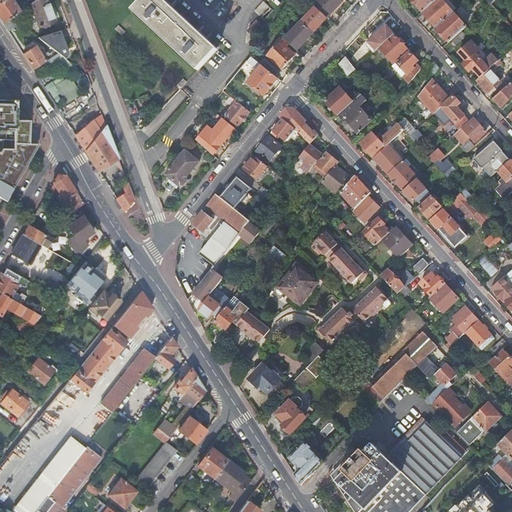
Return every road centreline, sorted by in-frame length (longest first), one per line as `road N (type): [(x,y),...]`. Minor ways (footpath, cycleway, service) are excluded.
road 1 (residential): [(292,90),(511,333)]
road 2 (residential): [(162,243),(70,0)]
road 3 (unclassified): [(147,273),(0,461)]
road 4 (residential): [(162,243),(292,90)]
road 5 (residential): [(388,0),(511,138)]
road 6 (secondary): [(147,273),(234,406)]
road 7 (residential): [(511,421),(409,311)]
road 8 (secondary): [(65,143),(138,261)]
road 9 (residential): [(154,511),(234,406)]
road 10 (secondary): [(234,406),(307,511)]
road 11 (residential): [(376,0),(292,90)]
road 12 (residential): [(0,243),(49,156),(65,143)]
